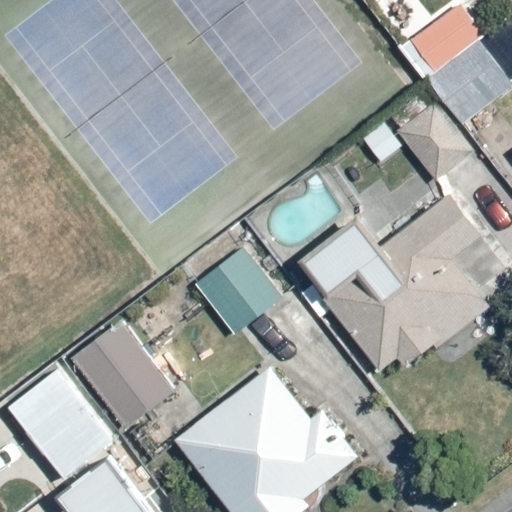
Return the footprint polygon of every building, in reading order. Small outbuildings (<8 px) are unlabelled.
[(431,65),(425,70),(465,121),(511,83),(511,76),(474,28),(482,22),(464,0),(461,0),(411,40),(431,65)] [(425,91),(363,141),(381,163),(405,143),(435,179),(443,173),(464,199),(490,178),(468,151),(476,144),(438,96),(432,100),(425,91)] [(403,352),(408,359),(491,306),(477,285),(499,271),(449,194),(377,241),(359,214),(302,252),(377,369),(403,352)] [(282,295),(242,242),(193,280),(233,332),(282,295)] [(174,388),(119,317),(70,354),(125,425),(174,388)] [(235,511),(298,511),(323,492),(317,485),(359,452),(323,407),(312,417),(268,363),(176,437),(235,511)] [(14,408),(71,479),(109,449),(120,440),(62,369),(14,408)] [(159,511),(109,449),(71,479),(58,489),(75,511),(73,511),(159,511)]
